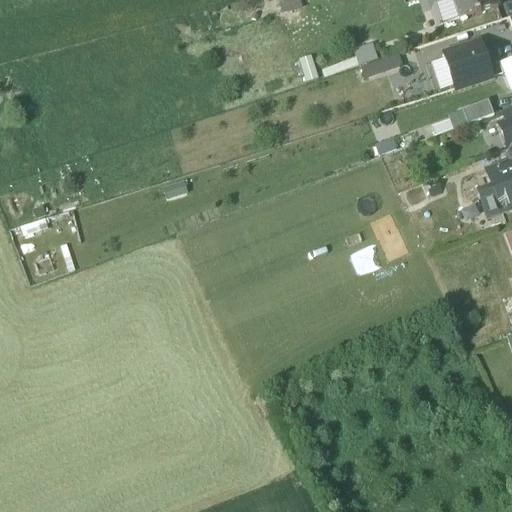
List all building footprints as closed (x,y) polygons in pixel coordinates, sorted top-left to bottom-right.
[(457,0),(458,3),(464,20),(475,16),(475,18),(482,16),(481,15),(497,10),(494,0),(457,0)] [(458,3),(453,4),(458,22),(464,20),(458,3)] [(491,80),(480,45),(444,57),(455,92),(491,80)] [(365,81),(402,67),(398,56),(361,71),(365,81)] [(495,121),(489,105),(464,114),(469,130),(495,121)] [(511,110),(502,115),(506,125),(507,126),(511,124),(511,110)] [(511,124),(507,126),(506,125),(499,128),(508,153),(511,151),(511,124)] [(511,151),(508,153),(511,164),(486,175),(493,193),(500,212),(501,216),(511,211),(511,151)] [(493,193),(478,198),(485,218),(500,212),(493,193)]
